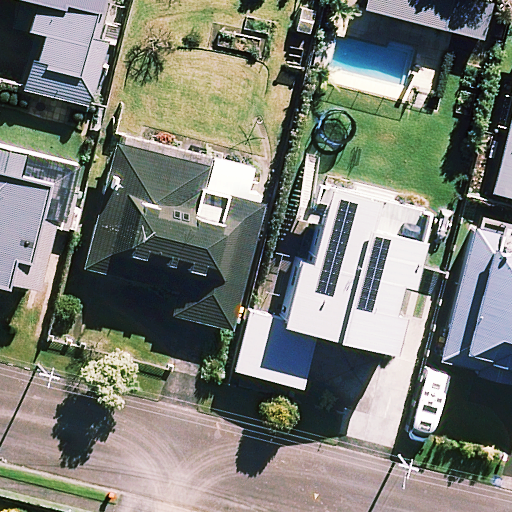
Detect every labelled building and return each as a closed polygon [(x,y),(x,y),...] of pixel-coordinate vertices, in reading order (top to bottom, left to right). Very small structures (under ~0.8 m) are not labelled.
[(10,0),(5,24),(30,30),(16,85),(83,102),(100,34),(83,30),(90,0),(10,0)] [(511,70),(489,192),(511,196),(511,70)] [(253,200),(255,192),(239,188),(244,170),(200,159),(111,137),(79,264),(173,288),(167,311),(226,326),(257,202),(253,200)] [(64,158),(0,145),(0,277),(29,283),(40,224),(69,230),(75,204),(56,200),(64,158)] [(424,200),(315,169),(273,317),(245,309),(229,365),(293,383),(310,325),(383,346),(394,308),(380,304),(389,275),(402,279),(424,200)] [(511,233),(468,222),(434,359),(511,378),(511,233)]
